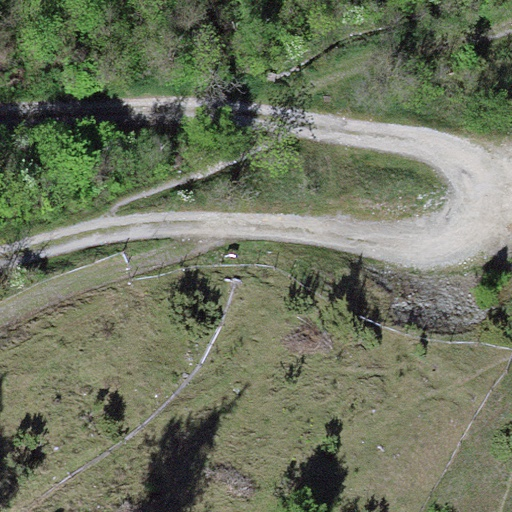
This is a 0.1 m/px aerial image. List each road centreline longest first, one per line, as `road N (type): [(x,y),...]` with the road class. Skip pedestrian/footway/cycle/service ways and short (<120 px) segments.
road 1 (track): [(270,115),(442,148),(492,176),(500,199),(482,227),(414,244),(217,225)]
road 2 (track): [(0,124),(270,115)]
road 3 (track): [(217,225),(158,214),(0,252)]
